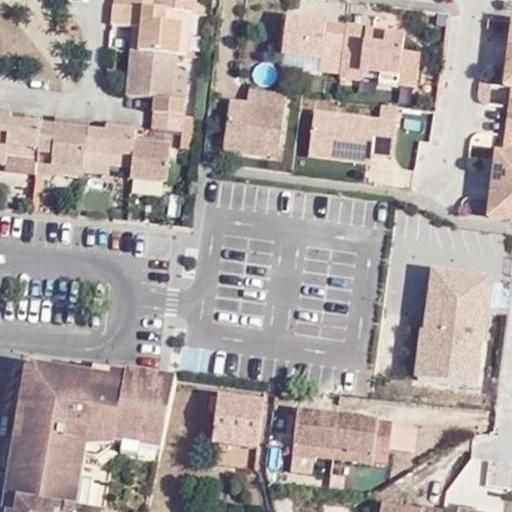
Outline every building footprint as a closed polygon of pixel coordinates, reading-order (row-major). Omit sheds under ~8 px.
[(145,0),(113,0),(113,3),(145,8),(145,0)] [(158,0),(145,0),(145,8),(158,10),(158,0)] [(195,13),(196,0),(158,0),(158,10),(186,13),(193,13),(195,13)] [(145,8),(113,3),(112,24),(134,27),(142,27),(140,53),(180,57),(186,13),(158,10),(145,8)] [(193,13),(186,13),(180,57),(188,58),(193,13)] [(323,61),(322,73),(343,76),(347,39),(328,37),(328,26),(292,22),(288,54),(323,61)] [(140,53),(142,27),(134,27),(131,52),(140,53)] [(369,29),(367,36),(348,34),(347,39),(343,76),(361,79),(362,70),(380,72),(400,75),(399,85),(416,87),(420,56),(403,54),(405,40),(393,39),(393,33),(369,29)] [(127,96),(153,99),(151,113),(183,117),(184,100),(175,99),(180,57),(140,53),(131,52),(127,96)] [(511,56),(506,55),(502,88),(509,89),(511,88),(511,56)] [(191,58),(188,58),(180,57),(175,99),(184,100),(191,58)] [(380,72),(379,82),(399,85),(400,75),(380,72)] [(286,111),(287,94),(253,90),(251,106),(286,111)] [(251,106),(232,104),(229,132),(283,139),(286,111),(251,106)] [(11,113),(0,111),(0,165),(6,166),(7,155),(38,158),(41,126),(11,122),(11,113)] [(173,130),(181,131),(183,117),(151,113),(150,128),(153,128),(173,130)] [(400,124),(316,115),(313,142),(339,146),(396,152),(400,124)] [(511,122),(505,122),(502,154),(511,155),(511,122)] [(135,134),(136,127),(105,124),(105,130),(135,134)] [(41,126),(38,158),(36,174),(51,176),(52,173),(53,164),(84,168),(87,131),(41,126)] [(170,147),(173,130),(153,128),(153,139),(135,138),(134,143),(170,147)] [(105,130),(105,133),(87,131),(84,168),(83,173),(105,175),(106,167),(131,169),(134,143),(135,138),(135,134),(105,130)] [(281,157),(283,139),(229,132),(227,150),(281,157)] [(313,142),(312,156),(337,159),(339,146),(313,142)] [(134,143),(131,169),(130,179),(167,182),(170,147),(134,143)] [(396,152),(339,146),(337,159),(370,163),(371,152),(395,156),(396,152)] [(511,155),(502,154),(495,153),(493,164),(491,185),(487,218),(511,221),(511,155)] [(83,176),(83,173),(84,168),(53,164),(52,173),(83,176)] [(474,395),(488,289),(468,287),(467,293),(455,292),(449,284),(433,282),(425,341),(422,340),(416,388),(474,395)] [(467,293),(468,287),(449,284),(455,292),(467,293)] [(115,450),(116,445),(162,453),(167,428),(178,382),(126,373),(125,375),(112,373),(110,380),(33,367),(26,372),(19,414),(6,491),(1,511),(87,511),(78,510),(81,489),(88,450),(115,450)] [(214,443),(261,447),(265,401),(214,397),(212,410),(218,411),(214,443)] [(298,413),(293,455),(334,460),(339,418),(298,413)] [(392,425),(339,418),(334,460),(373,465),(374,455),(388,457),(392,425)] [(397,423),(396,446),(417,447),(418,424),(397,423)]
